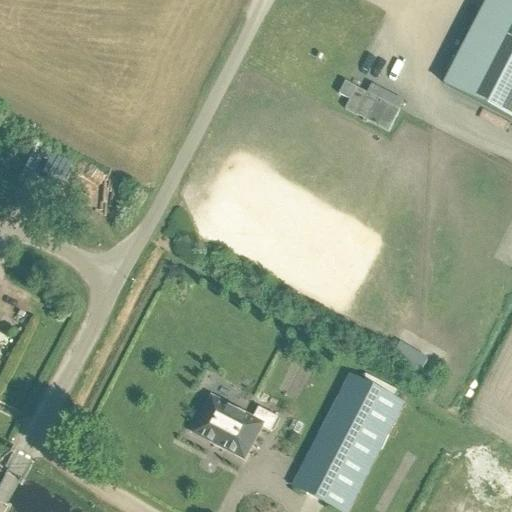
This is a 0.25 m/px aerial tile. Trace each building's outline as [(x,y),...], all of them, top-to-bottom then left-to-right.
[(511,120),(511,0),(487,0),(444,85),(511,120)] [(342,110),(388,134),(399,113),(398,112),(363,94),(342,83),(336,96),(346,101),(342,110)] [(337,511),(352,511),(408,407),(353,379),(295,490),(337,511)] [(212,397),(211,400),(192,435),(243,462),(261,429),(270,434),(271,431),(277,420),(258,410),(253,418),(212,397)] [(187,426),(152,421),(149,444),(184,449),(187,426)]
